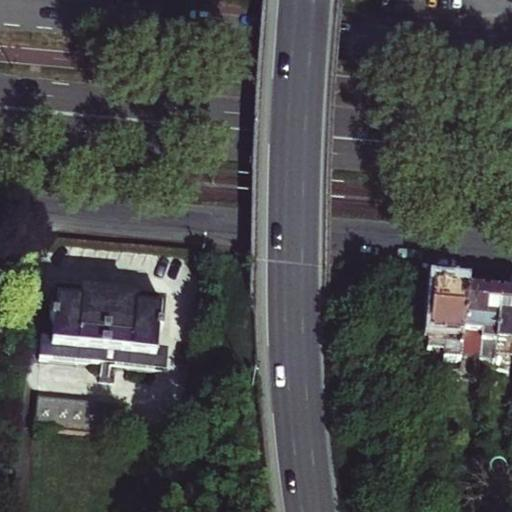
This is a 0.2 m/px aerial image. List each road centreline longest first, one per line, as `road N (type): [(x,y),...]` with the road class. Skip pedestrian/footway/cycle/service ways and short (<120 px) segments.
road 1 (tertiary): [(511,57),(0,10)]
road 2 (primary): [(511,135),(0,88)]
road 3 (tertiary): [(0,205),(511,251)]
road 4 (primary): [(0,123),(511,168)]
road 5 (motorway): [(304,0),(290,234),(310,511)]
